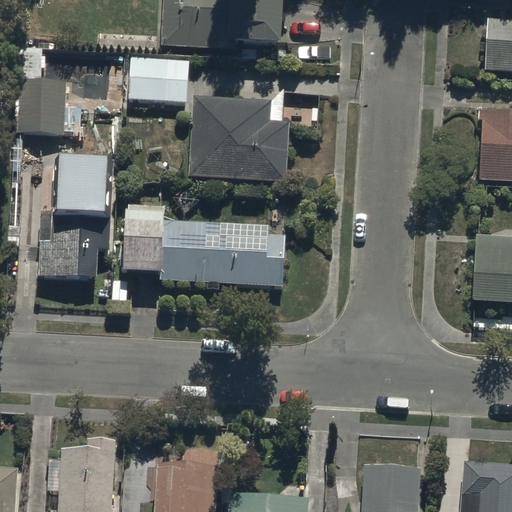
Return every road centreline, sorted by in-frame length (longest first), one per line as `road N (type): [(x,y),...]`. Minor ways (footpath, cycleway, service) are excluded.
road 1 (residential): [(0,358),(378,376)]
road 2 (residential): [(378,376),(394,9)]
road 3 (residential): [(378,376),(511,384)]
